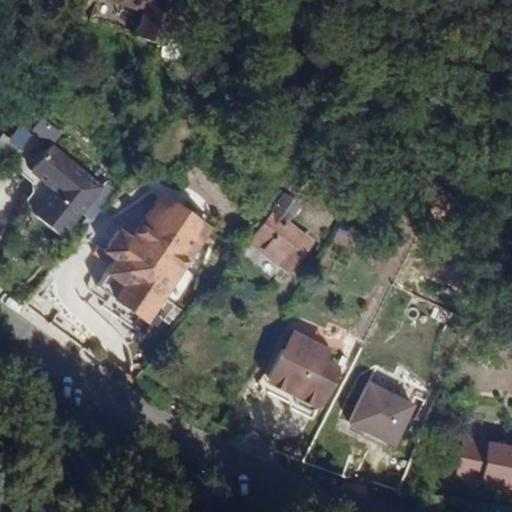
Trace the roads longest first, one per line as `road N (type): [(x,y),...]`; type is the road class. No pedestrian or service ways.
road 1 (unclassified): [(404,511),(250,463),(0,324)]
road 2 (track): [(511,239),(289,38),(261,0)]
